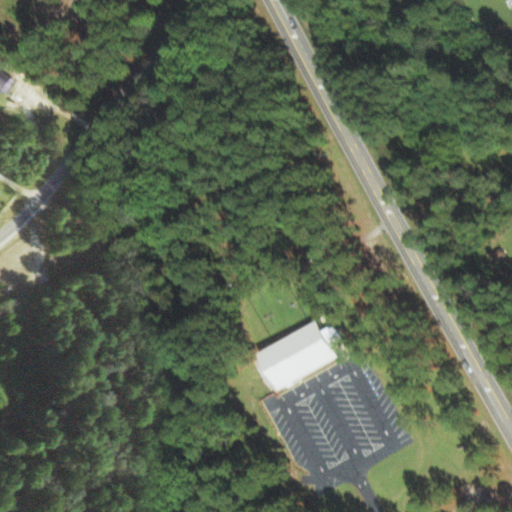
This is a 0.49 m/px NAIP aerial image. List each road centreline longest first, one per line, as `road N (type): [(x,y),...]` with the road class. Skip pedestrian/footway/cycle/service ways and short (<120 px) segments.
road 1 (secondary): [(511,436),(270,0)]
road 2 (residential): [(0,240),(206,0)]
